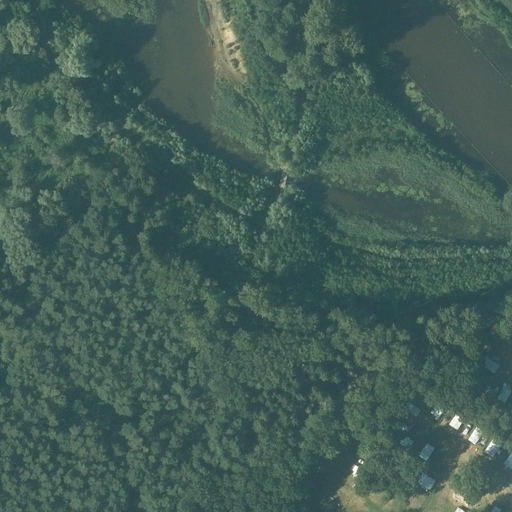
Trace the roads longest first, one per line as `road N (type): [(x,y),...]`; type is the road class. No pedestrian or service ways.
road 1 (track): [(0,277),(100,427),(137,511)]
road 2 (track): [(101,107),(108,161),(91,203),(86,253),(73,276),(29,313)]
